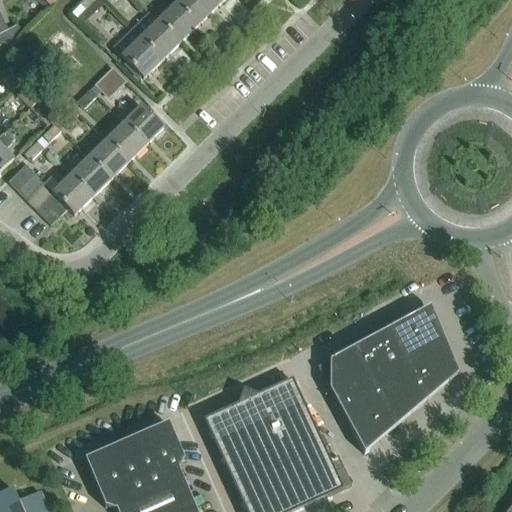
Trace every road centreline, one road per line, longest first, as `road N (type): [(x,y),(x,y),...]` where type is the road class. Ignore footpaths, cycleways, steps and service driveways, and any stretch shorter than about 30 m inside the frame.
road 1 (residential): [(0,247),(46,273),(85,268),(366,0)]
road 2 (secondary): [(0,404),(272,286)]
road 3 (secondary): [(272,286),(429,226)]
road 4 (secondary): [(404,183),(272,286)]
road 5 (tertiary): [(411,511),(511,405)]
road 6 (secondary): [(476,98),(455,101),(420,124),(408,142),(404,183)]
